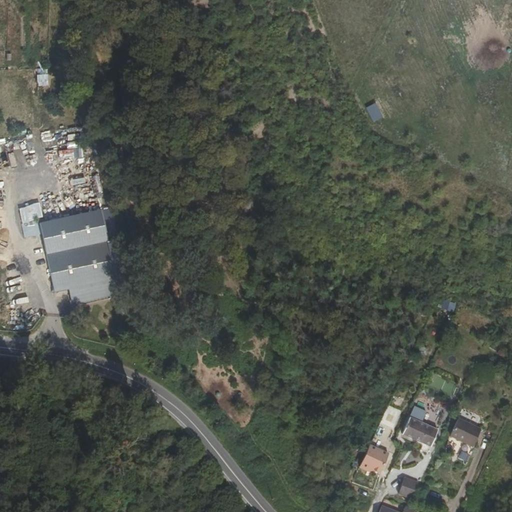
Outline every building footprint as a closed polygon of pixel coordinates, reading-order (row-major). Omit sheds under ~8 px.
[(114,221),(113,210),(40,225),(40,221),(23,225),(25,238),(43,235),(46,254),(109,241),(105,223),(114,221)] [(117,284),(126,282),(118,239),(109,241),(46,254),(54,294),(76,290),(79,304),(119,296),(117,284)] [(416,410),(423,400),(417,396),(410,407),(416,410)] [(387,409),(385,411),(380,424),(393,430),(400,414),(387,409)] [(467,420),(477,423),(479,415),(469,412),(467,420)] [(436,430),(410,418),(402,434),(429,446),(436,430)] [(472,447),(481,429),(458,418),(451,434),(459,438),(457,440),(472,447)] [(370,446),(359,468),(367,471),(368,469),(379,474),(388,455),(370,446)] [(102,467),(105,452),(99,450),(95,465),(102,467)] [(417,483),(403,478),(397,494),(411,499),(417,483)]
